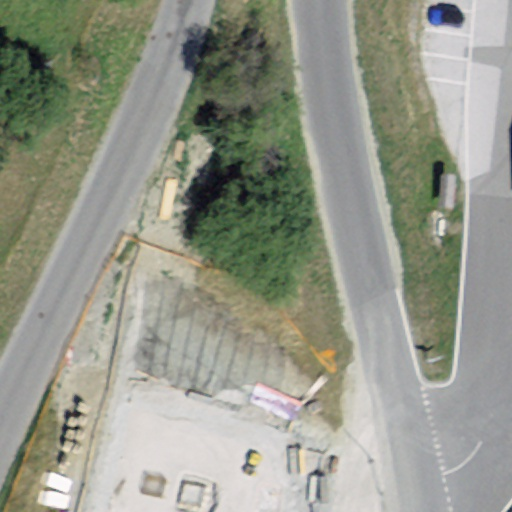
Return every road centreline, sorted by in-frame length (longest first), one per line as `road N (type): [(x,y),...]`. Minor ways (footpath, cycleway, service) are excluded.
road 1 (residential): [(511,31),(488,285),(496,423),(469,460),(413,481)]
road 2 (unclassified): [(0,425),(145,124),(184,0)]
road 3 (unclassified): [(324,0),(327,62),(392,372)]
